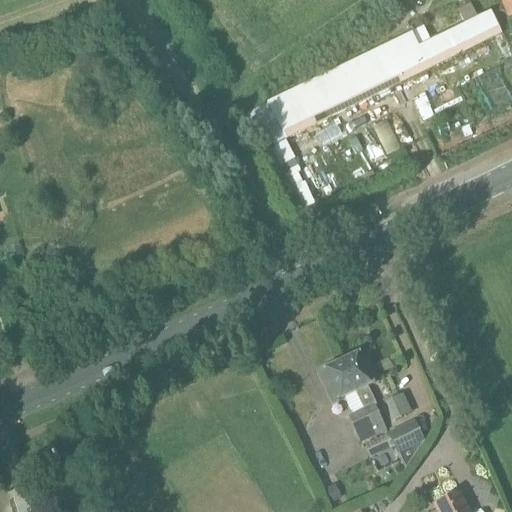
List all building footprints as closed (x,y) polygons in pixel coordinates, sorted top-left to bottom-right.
[(511,0),(499,0),(508,19),(511,17),(511,0)] [(285,142),(502,36),(490,12),(419,48),(412,33),(267,104),(285,142)] [(0,174),(0,185),(12,183),(10,172),(0,174)] [(376,407),(367,388),(378,383),(364,353),(341,364),(355,394),(364,410),(363,411),(376,438),(387,432),(375,407),(376,407)] [(333,405),(355,394),(341,364),(318,375),(333,405)] [(361,445),(376,438),(363,411),(348,418),(361,445)] [(415,423),(388,435),(395,448),(396,450),(399,456),(406,471),(425,444),(415,423)] [(388,435),(365,447),(371,459),(395,448),(388,435)] [(315,476),(325,472),(319,457),(309,461),(315,476)] [(466,511),(459,496),(435,508),(436,511),(466,511)]
